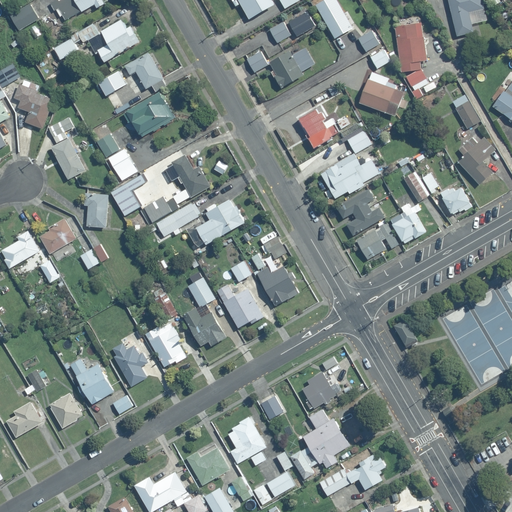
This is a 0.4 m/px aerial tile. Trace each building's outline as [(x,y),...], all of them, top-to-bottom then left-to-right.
[(67,20),(95,3),(96,2),(99,7),(107,2),(105,0),(60,0),(54,0),(51,2),(55,10),(59,8),(67,20)] [(240,0),(251,18),(276,4),(274,0),(240,0)] [(323,0),(317,4),(317,5),(336,38),(356,27),(339,0),(323,0)] [(474,32),(472,23),(489,19),(485,1),(484,0),(450,0),(459,35),(474,32)] [(20,29),(21,28),(39,17),(31,3),(11,14),(20,29)] [(298,35),(299,35),(316,25),(309,11),(291,21),(298,35)] [(141,41),(135,31),(131,25),(128,27),(123,19),(103,31),(104,32),(90,40),(97,52),(100,50),(106,61),(110,59),(141,41)] [(278,43),(280,42),(292,36),(285,21),(271,28),(278,43)] [(423,21),(396,24),(402,72),(422,69),(421,60),(427,60),(423,21)] [(84,42),(86,41),(101,33),(95,23),(79,32),(84,42)] [(368,51),(369,51),(381,44),(373,30),(360,38),(368,51)] [(63,60),(64,59),(79,50),(72,38),(55,48),(63,60)] [(272,70),(275,77),(281,87),(289,82),(305,73),(303,71),(315,64),(306,48),(295,54),(292,49),(271,61),(275,68),(272,70)] [(379,68),(380,68),(392,61),(385,49),(372,56),(379,68)] [(248,58),(255,71),(257,75),(268,69),(266,65),(269,64),(261,50),(248,58)] [(132,75),(138,71),(148,88),(153,85),(157,91),(167,85),(162,77),(164,76),(150,52),(127,66),(132,75)] [(420,89),(421,88),(430,83),(423,69),(408,77),(415,90),(413,91),(417,99),(424,95),(420,89)] [(108,95),(110,94),(127,84),(119,70),(100,82),(108,95)] [(361,102),(397,114),(405,92),(397,89),(399,84),(390,81),(391,77),(371,71),(361,102)] [(45,128),(52,110),(56,99),(40,93),(43,86),(26,79),(24,85),(21,84),(16,97),(22,100),(20,106),(31,111),(27,121),(45,128)] [(503,90),(494,106),(511,118),(511,83),(506,92),(503,90)] [(161,91),(128,110),(125,112),(128,117),(130,122),(134,120),(141,133),(151,127),(153,131),(176,118),(161,91)] [(467,94),(454,101),(469,129),(482,121),(467,94)] [(0,123),(11,117),(0,96),(0,123)] [(311,135),(309,137),(316,148),(334,137),(343,131),(339,125),(334,117),(325,122),(324,119),(327,117),(323,110),(321,112),(318,107),(301,118),(308,130),(311,135)] [(59,144),(69,138),(65,132),(77,126),(71,116),(69,117),(50,127),(59,144)] [(372,144),(365,131),(362,126),(358,129),(342,138),(345,142),(349,140),(357,153),(359,151),(372,144)] [(108,156),(120,149),(110,133),(98,140),(108,156)] [(459,160),(460,161),(481,183),(493,171),(483,161),(497,148),(486,136),(479,143),(473,137),(460,149),(465,155),(459,160)] [(69,138),(59,144),(53,147),(69,179),(87,170),(70,138),(69,138)] [(110,159),(121,175),(123,178),(139,168),(133,159),(125,148),(110,159)] [(355,153),(354,154),(322,174),(337,197),(349,190),(351,193),(366,184),(365,182),(381,172),(372,158),(362,164),(355,153)] [(182,183),(185,182),(192,196),(211,186),(200,166),(195,169),(187,154),(173,161),(181,175),(178,176),(182,183)] [(404,177),(405,178),(419,201),(429,195),(414,171),(404,177)] [(424,178),(424,179),(433,193),(441,187),(432,173),(424,178)] [(444,195),(454,211),(455,213),(465,207),(466,210),(474,205),(462,186),(456,190),(454,186),(442,192),(444,195)] [(354,234),(357,233),(386,216),(380,206),(374,210),(370,204),(377,200),(370,187),(338,205),(344,217),(354,211),(357,217),(347,223),(354,234)] [(108,226),(109,202),(110,194),(87,192),(86,204),(90,204),(88,225),(108,226)] [(181,204),(189,199),(186,193),(177,198),(181,204)] [(154,222),(156,220),(180,207),(174,197),(168,200),(166,196),(146,207),(154,222)] [(208,244),(209,243),(246,222),(236,205),(235,206),(231,198),(207,211),(212,219),(198,226),(207,242),(208,244)] [(192,202),(190,203),(157,222),(165,236),(174,230),(177,235),(183,231),(181,227),(200,216),(192,202)] [(401,207),(404,212),(391,219),(399,232),(406,243),(408,242),(428,230),(416,209),(413,211),(409,203),(401,207)] [(66,218),(50,227),(51,230),(41,235),(51,253),(69,242),(77,238),(66,218)] [(369,257),(386,247),(382,240),(386,237),(392,248),(400,243),(388,222),(386,223),(385,220),(379,223),(382,229),(377,231),(376,229),(358,239),(368,257),(369,257)] [(195,228),(193,226),(184,232),(186,235),(195,250),(207,242),(197,227),(195,228)] [(10,268),(15,265),(41,250),(29,229),(19,235),(21,239),(3,249),(8,257),(5,259),(10,268)] [(288,252),(287,250),(279,235),(265,243),(270,252),(273,251),(277,259),(288,252)] [(94,246),(96,250),(103,261),(109,257),(100,242),(94,246)] [(82,255),(89,268),(101,262),(93,248),(82,255)] [(252,257),(253,258),(260,269),(267,264),(260,252),(252,257)] [(192,261),(196,267),(203,263),(200,256),(192,261)] [(41,265),(43,268),(52,282),(61,276),(51,259),(41,265)] [(246,260),(233,267),(233,268),(241,282),(254,274),(246,260)] [(258,272),(260,275),(276,305),(299,292),(285,265),(273,272),(270,266),(258,272)] [(189,286),(190,286),(202,307),(218,297),(205,276),(189,286)] [(240,328),(264,315),(249,287),(235,294),(229,284),(219,289),(224,298),(236,321),(240,328)] [(228,336),(227,335),(213,311),(203,317),(197,306),(184,314),(202,345),(210,340),(213,345),(228,336)] [(124,318),(124,319),(131,331),(140,325),(133,313),(124,318)] [(395,324),(396,325),(407,344),(418,338),(406,317),(395,324)] [(184,340),(174,322),(172,318),(155,328),(147,332),(149,335),(166,366),(187,354),(180,341),(184,340)] [(113,357),(116,362),(130,386),(138,382),(140,386),(150,380),(147,376),(154,372),(140,349),(127,356),(124,351),(113,357)] [(330,374),(339,369),(332,356),(323,362),(330,374)] [(94,403),(97,401),(116,391),(100,363),(89,369),(83,358),(72,364),(83,383),(79,385),(86,397),(89,395),(94,403)] [(38,391),(47,386),(38,368),(28,373),(38,391)] [(305,390),(317,407),(337,394),(332,386),(322,370),(308,379),(311,383),(308,384),(304,387),(305,390)] [(51,403),(51,404),(64,427),(86,414),(73,391),(51,403)] [(121,414),(122,413),(135,406),(129,394),(114,402),(121,414)] [(262,402),(263,403),(271,418),(284,411),(275,394),(262,402)] [(18,437),(20,435),(43,422),(31,401),(16,410),(19,414),(8,421),(18,437)] [(305,435),(311,445),(304,449),(303,448),(291,455),(305,478),(317,471),(314,465),(321,461),(322,462),(324,461),(328,467),(340,460),(336,453),(352,444),(335,416),(330,419),(323,408),(310,416),(317,427),(305,435)] [(239,463),(241,462),(268,446),(250,416),(241,421),(242,422),(234,427),(235,430),(230,433),(238,447),(231,450),(239,463)] [(188,456),(190,461),(205,484),(231,468),(219,447),(203,457),(199,450),(188,456)] [(257,465),(268,459),(263,450),(252,456),(257,465)] [(294,465),(294,464),(286,451),(278,455),(287,470),(294,465)] [(367,489),(368,488),(383,479),(378,471),(387,465),(381,455),(377,457),(374,453),(361,462),(363,465),(348,473),(353,482),(360,477),(367,489)] [(329,495),(331,494),(351,483),(343,469),(321,481),(329,495)] [(152,511),(175,498),(179,506),(185,503),(190,511),(206,511),(209,510),(199,494),(192,498),(183,482),(176,470),(155,483),(151,476),(136,485),(152,511)] [(277,496),(278,495),(296,484),(288,471),(269,482),(277,496)] [(242,474),(232,481),(245,501),(255,494),(242,474)] [(255,489),(256,491),(264,504),(273,498),(265,483),(255,489)] [(206,495),(206,496),(215,511),(235,511),(221,487),(206,495)] [(110,506),(112,511),(136,511),(128,496),(110,506)] [(375,508),(376,511),(396,511),(394,503),(375,508)]
